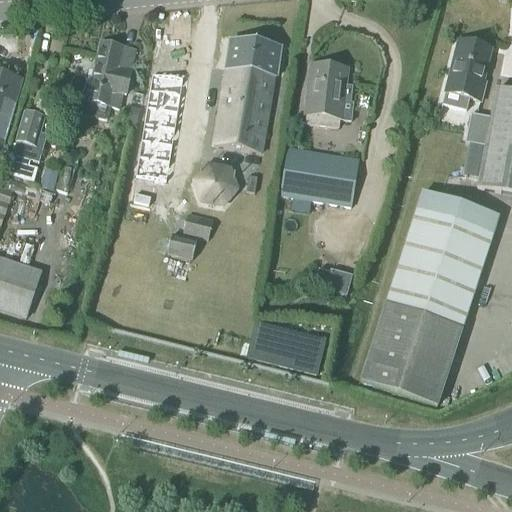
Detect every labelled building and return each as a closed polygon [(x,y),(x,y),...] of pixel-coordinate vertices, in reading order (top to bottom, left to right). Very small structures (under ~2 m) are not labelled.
[(444,96),(442,108),(466,114),(469,102),(480,105),(484,86),(481,86),(484,72),(485,72),(490,53),(473,48),(471,45),(464,43),(460,45),(457,44),(444,96)] [(85,105),(118,113),(122,97),(125,98),(130,76),(135,54),(99,46),(85,105)] [(212,149),(260,156),(273,81),(275,82),(279,53),(229,46),(212,149)] [(351,91),(344,90),(346,73),(310,69),(304,118),(306,118),(305,128),(337,132),(338,122),(340,122),(342,108),(349,108),(351,91)] [(0,148),(2,149),(21,83),(0,76),(0,148)] [(166,186),(183,83),(151,78),(134,181),(166,186)] [(476,192),(511,198),(511,97),(495,94),(490,121),(470,117),(464,147),(484,150),(476,192)] [(43,123),(23,117),(16,146),(12,158),(7,157),(1,177),(32,186),(36,173),(28,170),(29,164),(38,167),(46,139),(39,137),(43,123)] [(286,152),(279,200),(350,212),(358,164),(286,152)] [(74,174),(62,170),(55,194),(66,197),(74,174)] [(497,222),(421,197),(360,386),(436,411),(497,222)] [(187,219),(182,238),(207,244),(212,225),(187,219)] [(186,284),(196,245),(171,239),(166,258),(168,258),(163,279),(186,284)] [(0,314),(24,323),(40,276),(0,263),(0,314)] [(324,295),(346,301),(352,280),(330,274),(324,295)] [(113,450),(311,498),(313,486),(116,438),(113,450)]
